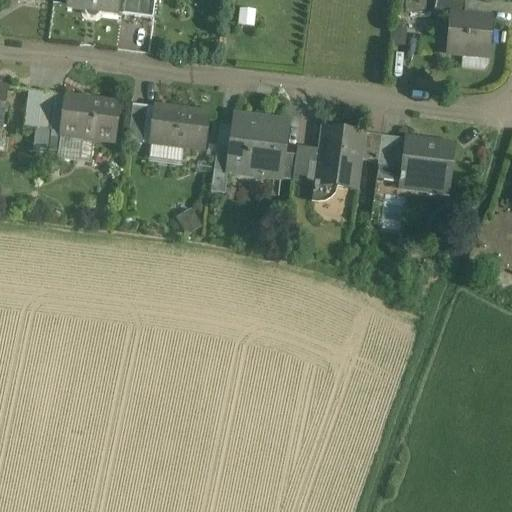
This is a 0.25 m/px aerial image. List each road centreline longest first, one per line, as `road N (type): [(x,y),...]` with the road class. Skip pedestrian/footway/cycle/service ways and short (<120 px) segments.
road 1 (residential): [(0,46),(222,70),(510,117),(511,109)]
road 2 (track): [(371,511),(510,117)]
